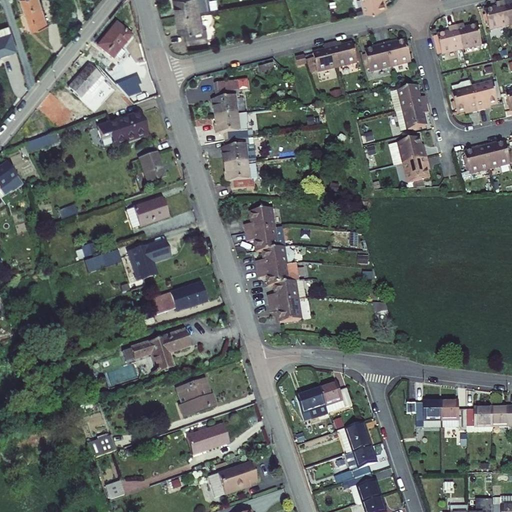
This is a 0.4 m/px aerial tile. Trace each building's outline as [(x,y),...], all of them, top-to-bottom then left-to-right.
[(20,0),(31,31),(48,25),(39,0),(18,0),(19,0),(20,0)] [(172,0),(178,32),(183,32),(184,40),(208,36),(207,29),(205,29),(201,12),(210,10),(208,0),(172,0)] [(361,0),(365,11),(384,7),(382,0),(361,0)] [(511,26),(511,3),(511,0),(495,5),(496,10),(485,13),(490,32),(511,26)] [(26,16),(20,17),(25,31),(30,30),(26,16)] [(97,46),(112,58),(131,35),(116,23),(97,46)] [(450,34),(432,38),(437,56),(483,44),(478,27),(465,30),(464,25),(449,29),(450,34)] [(0,29),(0,36),(11,33),(9,26),(0,29)] [(0,55),(17,50),(11,33),(0,36),(0,55)] [(378,49),(365,52),(370,73),(411,63),(405,43),(394,46),(392,40),(377,44),(378,49)] [(323,51),(312,54),(317,74),(357,63),(352,43),(340,46),(339,42),(322,46),(323,51)] [(304,56),(295,58),(297,68),(307,65),(304,56)] [(88,65),(68,88),(79,98),(86,90),(100,75),(88,65)] [(86,90),(91,94),(104,80),(100,75),(86,90)] [(143,87),(137,75),(120,85),(131,94),(143,87)] [(492,80),(452,90),(457,110),(468,107),(470,112),(487,107),(486,104),(498,101),(492,80)] [(240,97),(238,81),(215,83),(217,100),(211,100),(214,135),(224,134),(225,149),(220,149),(224,184),(230,184),(231,190),(252,188),(252,181),(254,181),(251,146),(248,146),(246,131),(238,132),(235,98),(240,97)] [(115,102),(131,94),(120,85),(109,91),(115,102)] [(417,86),(389,94),(393,113),(402,110),(408,132),(428,127),(425,116),(429,115),(424,96),(420,97),(417,86)] [(113,147),(146,136),(138,114),(98,127),(99,131),(97,131),(101,141),(110,138),(113,147)] [(27,154),(58,143),(54,133),(23,144),(27,154)] [(418,138),(397,144),(407,184),(428,179),(426,169),(430,168),(425,150),(421,151),(418,138)] [(475,151),(462,154),(467,175),(509,164),(504,143),(493,147),(491,142),(474,146),(475,151)] [(139,159),(147,182),(163,177),(156,154),(139,159)] [(0,167),(0,190),(4,196),(16,188),(17,190),(22,186),(7,163),(0,167)] [(126,211),(132,229),(168,217),(162,198),(126,211)] [(63,209),(66,218),(77,214),(74,205),(63,209)] [(57,211),(60,220),(66,218),(63,209),(57,211)] [(279,251),(271,210),(250,213),(252,226),(244,227),(246,243),(254,241),(256,254),(260,253),(262,262),(255,264),(258,281),(265,279),(267,289),(274,288),(275,297),(267,299),(269,312),(277,311),(279,325),(304,321),(298,284),(289,285),(283,250),(279,251)] [(348,241),(349,231),(333,230),(333,241),(348,241)] [(127,254),(136,281),(155,275),(151,263),(168,257),(163,242),(127,254)] [(78,259),(97,253),(94,244),(81,248),(81,250),(75,252),(78,259)] [(101,255),(104,264),(119,259),(116,250),(101,255)] [(151,300),(156,316),(175,309),(176,312),(205,302),(199,284),(151,300)] [(375,316),(385,316),(385,302),(374,302),(375,316)] [(150,354),(156,373),(173,368),(168,354),(189,347),(184,331),(130,349),(133,360),(150,354)] [(122,352),(126,362),(133,360),(130,349),(122,352)] [(211,395),(205,379),(200,380),(206,396),(211,395)] [(182,418),(215,407),(211,395),(206,396),(200,380),(181,387),(187,403),(180,405),(178,406),(182,418)] [(336,385),(297,397),(304,421),(352,406),(346,387),(338,389),(336,385)] [(181,387),(175,389),(180,405),(187,403),(181,387)] [(425,405),(410,405),(411,425),(420,425),(420,429),(510,427),(510,434),(511,433),(511,408),(473,408),(473,411),(459,411),(459,403),(426,402),(425,405)] [(364,423),(339,431),(346,455),(345,455),(350,472),(334,478),(336,486),(342,484),(347,482),(349,488),(356,505),(361,504),(364,511),(389,511),(378,479),(375,481),(370,467),(378,464),(364,423)] [(186,437),(192,455),(228,443),(222,425),(186,437)] [(87,444),(92,459),(114,451),(109,437),(106,438),(97,441),(87,444)] [(210,485),(214,498),(244,489),(243,486),(249,485),(256,482),(250,463),(217,474),(219,482),(210,485)] [(217,474),(207,478),(210,485),(219,482),(217,474)] [(170,483),(172,489),(181,487),(178,480),(170,483)] [(121,488),(119,481),(105,486),(107,493),(121,488)] [(109,500),(123,495),(121,488),(107,493),(109,500)] [(468,506),(450,507),(450,511),(511,511),(511,497),(502,498),(494,499),(476,500),(475,511),(468,511),(468,506)]
